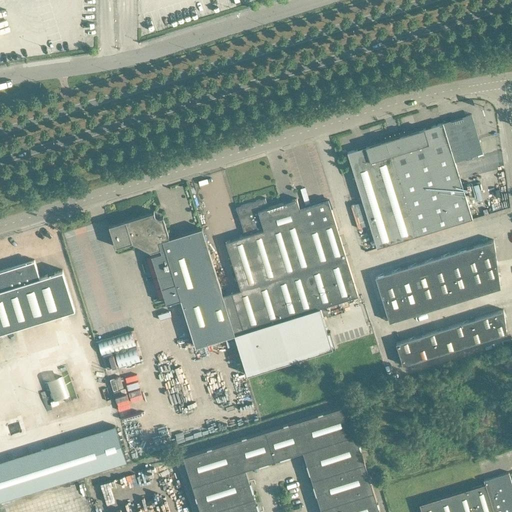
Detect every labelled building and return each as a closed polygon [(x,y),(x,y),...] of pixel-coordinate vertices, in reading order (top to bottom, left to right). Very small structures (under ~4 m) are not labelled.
[(448,123),(443,124),(455,161),(482,153),(471,114),(448,121),(448,123)] [(455,161),(443,124),(443,123),(386,140),(415,236),(472,218),(455,161)] [(347,152),(377,248),(415,236),(386,140),(347,152)] [(358,295),(328,199),(300,208),(297,198),(265,208),(264,204),(267,203),(265,198),(236,207),(245,235),(226,241),(240,289),(223,295),(235,334),(247,374),(333,348),(335,347),(330,331),(328,332),(327,328),(320,307),(357,295),(357,296),(358,295)] [(154,211),(109,225),(116,247),(132,242),(150,251),(160,248),(161,252),(151,255),(152,255),(158,276),(161,286),(161,287),(162,287),(166,302),(166,303),(181,299),(195,346),(235,334),(223,295),(202,227),(170,238),(163,216),(159,217),(157,216),(155,215),(154,211)] [(494,240),(376,276),(389,321),(500,287),(494,240)] [(35,259),(11,267),(0,270),(0,331),(75,309),(63,270),(40,277),(35,259)] [(504,310),(396,343),(403,365),(507,332),(504,310)] [(193,370),(186,373),(189,382),(196,379),(193,370)] [(214,385),(227,383),(225,371),(212,374),(214,385)] [(68,372),(54,378),(62,396),(56,399),(57,403),(65,399),(64,397),(76,391),(68,372)] [(154,423),(165,420),(160,401),(140,406),(143,419),(152,416),(154,423)] [(259,511),(260,511),(257,502),(256,503),(253,491),(254,491),(251,481),(245,483),(242,474),(243,474),(240,466),(249,463),(249,462),(257,460),(259,466),(269,463),(268,461),(280,458),(280,459),(290,456),(288,450),(297,448),(306,445),(308,454),(309,454),(311,462),(306,464),(309,474),(310,473),(313,485),(312,485),(315,495),(321,493),(324,501),(323,501),(326,511),(327,511),(326,511),(380,511),(347,404),(183,456),(200,511),(259,511)] [(115,426),(95,432),(106,466),(126,460),(115,426)] [(484,480),(485,483),(420,503),(422,511),(511,511),(511,482),(509,472),(484,480)]
